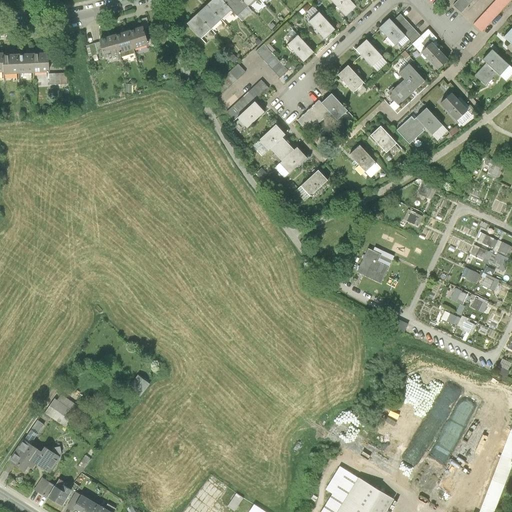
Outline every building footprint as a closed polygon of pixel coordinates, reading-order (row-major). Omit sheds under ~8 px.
[(221,19),(232,10),(223,0),(211,0),(207,4),(221,19)] [(237,15),(247,6),(242,0),(223,0),(232,10),(237,15)] [(350,0),(331,0),(345,15),(356,6),(350,0)] [(473,0),(458,0),(453,6),(461,13),(473,0)] [(496,0),(473,24),(482,32),(511,0),(496,0)] [(207,4),(197,13),(211,29),(221,19),(207,4)] [(253,12),(247,6),(237,15),(242,21),(253,12)] [(319,12),(309,21),(324,38),(335,29),(319,12)] [(200,38),(211,29),(197,13),(186,22),(200,38)] [(405,35),(413,43),(421,36),(400,14),(392,21),(405,35)] [(140,19),(142,26),(143,29),(149,27),(146,17),(140,19)] [(379,28),(395,45),(405,35),(392,21),(390,18),(379,28)] [(142,26),(128,30),(133,48),(148,43),(143,29),(142,26)] [(128,30),(114,34),(119,52),(133,48),(128,30)] [(105,56),(119,52),(114,34),(100,39),(100,41),(104,52),(105,56)] [(298,35),(287,44),(303,61),(314,52),(298,35)] [(367,39),(356,49),(372,66),(383,56),(367,39)] [(104,52),(100,41),(89,45),(92,55),(104,52)] [(422,52),(437,69),(448,59),(433,42),(422,52)] [(256,52),(280,78),(284,74),(288,70),(264,44),(256,52)] [(498,72),(500,75),(510,65),(492,49),(483,59),(487,63),(498,72)] [(32,54),(17,55),(18,73),(33,72),(32,54)] [(47,54),(32,54),(33,72),(48,72),(47,54)] [(3,74),(18,73),(17,55),(2,56),(3,72),(3,74)] [(486,85),(498,72),(487,63),(475,76),(486,85)] [(215,100),(245,72),(238,64),(207,92),(215,100)] [(390,96),(398,105),(400,103),(401,103),(425,81),(409,64),(399,74),(404,80),(391,92),(391,95),(390,96)] [(348,66),(338,75),(353,92),(364,82),(348,66)] [(67,73),(49,74),(49,84),(67,84),(67,73)] [(288,78),(284,74),(280,78),(284,82),(288,78)] [(237,117),(255,101),(269,88),(261,80),(225,113),(233,122),(237,117)] [(347,110),(331,93),(321,103),(319,101),(298,121),(307,130),(312,126),(314,128),(330,112),(337,120),(347,110)] [(441,102),(457,120),(467,110),(452,93),(441,102)] [(264,112),(255,101),(237,117),(247,128),(264,112)] [(397,130),(409,144),(424,130),(423,129),(425,127),(438,141),(448,131),(427,108),(415,119),(412,116),(397,130)] [(268,150),(270,148),(282,137),(285,134),(276,124),(259,140),(268,150)] [(381,126),(371,136),(386,153),(397,143),(381,126)] [(294,150),(282,137),(270,148),(282,161),(294,150)] [(360,145),(350,155),(365,172),(376,162),(360,145)] [(297,147),(294,150),(282,161),(279,163),(289,174),(307,158),(297,147)] [(498,178),(503,166),(491,161),(486,173),(498,178)] [(301,186),(310,196),(327,180),(318,170),(301,186)] [(403,219),(417,225),(422,215),(408,209),(403,219)] [(501,266),(510,244),(481,232),(477,240),(496,248),(491,262),(501,266)] [(477,246),(474,256),(487,260),(490,251),(477,246)] [(368,249),(357,272),(381,284),(394,257),(375,248),(373,251),(368,249)] [(476,282),(480,273),(468,268),(464,278),(476,282)] [(481,284),(494,289),(498,279),(485,274),(481,284)] [(454,287),(450,298),(461,302),(466,292),(454,287)] [(471,306),(483,312),(488,302),(475,296),(471,306)] [(449,312),(445,320),(455,324),(459,317),(449,312)] [(460,328),(472,333),(476,323),(464,319),(460,328)] [(501,357),(494,372),(505,377),(511,362),(501,357)] [(138,376),(128,389),(140,398),(150,385),(138,376)] [(54,399),(44,414),(67,429),(81,408),(61,395),(57,401),(54,399)] [(38,419),(31,429),(38,433),(44,424),(38,419)] [(31,429),(24,440),(31,444),(38,433),(31,429)] [(494,511),(511,465),(511,432),(510,432),(480,511),(494,511)] [(37,449),(31,444),(24,440),(9,461),(23,471),(28,464),(32,467),(36,462),(30,459),(35,452),(37,449)] [(42,452),(37,449),(35,452),(30,459),(36,462),(48,471),(50,472),(60,456),(56,453),(49,448),(45,446),(42,452)] [(337,511),(382,511),(393,496),(359,476),(337,511)] [(35,489),(48,497),(55,485),(42,477),(35,489)] [(59,479),(55,485),(48,497),(62,506),(71,491),(63,486),(65,483),(59,479)] [(71,511),(73,509),(80,496),(75,493),(66,509),(71,511)] [(243,499),(236,494),(227,507),(234,511),(243,499)] [(92,511),(97,505),(80,496),(73,509),(78,511),(92,511)]
